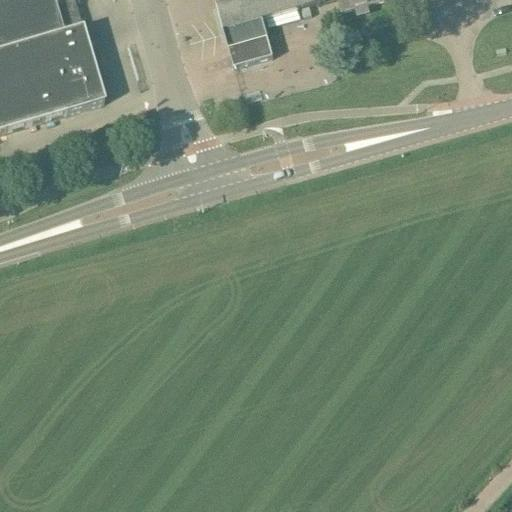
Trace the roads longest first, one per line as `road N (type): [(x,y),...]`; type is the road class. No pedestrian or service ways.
road 1 (secondary): [(197,190),(472,117)]
road 2 (secondary): [(0,251),(197,190)]
road 3 (unclassified): [(197,190),(149,0)]
